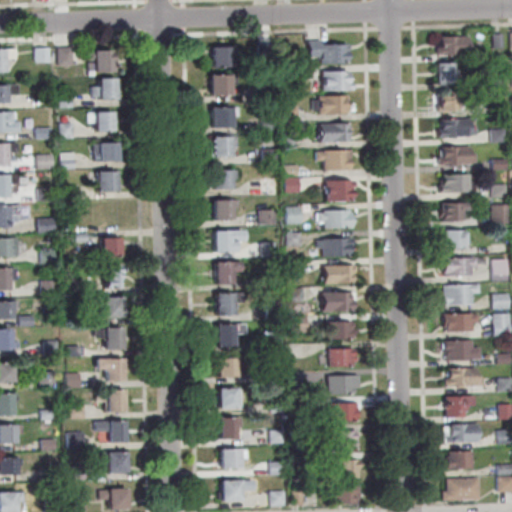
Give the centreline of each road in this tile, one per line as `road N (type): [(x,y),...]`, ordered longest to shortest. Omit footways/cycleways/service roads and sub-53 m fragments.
road 1 (residential): [(398,511),(390,12)]
road 2 (residential): [(168,511),(161,19)]
road 3 (residential): [(390,12),(161,19)]
road 4 (residential): [(161,19),(0,23)]
road 5 (residential): [(511,8),(390,12)]
